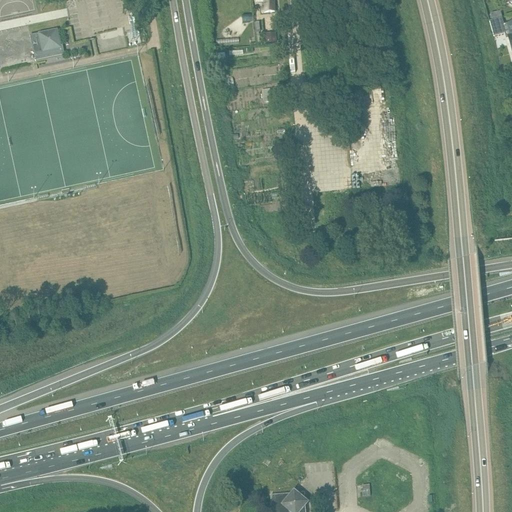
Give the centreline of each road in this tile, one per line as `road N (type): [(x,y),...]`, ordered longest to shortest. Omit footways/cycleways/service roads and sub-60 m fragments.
road 1 (motorway): [(511,261),(180,358),(0,421)]
road 2 (motorway): [(511,286),(0,429)]
road 3 (motorway): [(0,454),(511,314)]
road 4 (motorway): [(0,489),(207,452),(375,454),(511,474)]
road 5 (tertiary): [(482,511),(455,171),(427,0)]
road 6 (track): [(272,277),(242,249),(228,219),(185,0)]
road 7 (residential): [(309,228),(299,107)]
